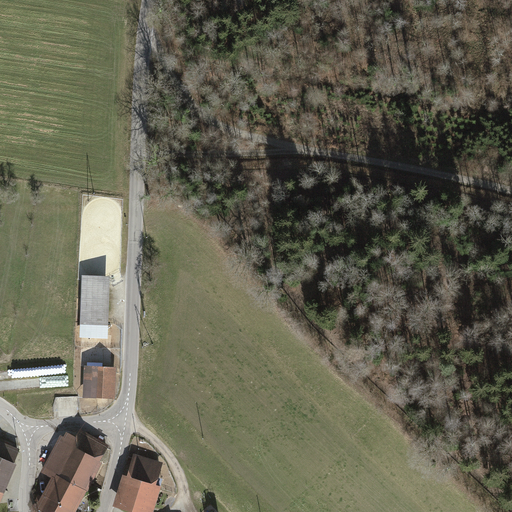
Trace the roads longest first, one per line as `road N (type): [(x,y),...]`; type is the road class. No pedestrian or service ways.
road 1 (tertiary): [(122,420),(149,0)]
road 2 (track): [(137,160),(293,151),(511,193)]
road 3 (track): [(146,12),(171,83),(193,108),(293,151)]
